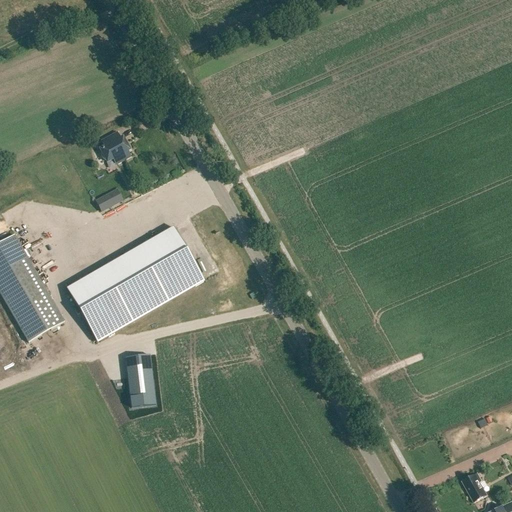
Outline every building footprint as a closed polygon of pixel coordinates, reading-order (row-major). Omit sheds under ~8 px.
[(106,164),(113,160),(116,165),(129,158),(126,153),(128,152),(122,139),(112,145),(109,139),(101,144),(104,149),(99,151),(100,153),(100,156),(101,158),(101,159),(102,160),(105,162),(106,164)] [(116,191),(101,199),(107,209),(122,201),(116,191)] [(173,228),(65,290),(95,342),(96,344),(204,282),(203,281),(173,228)] [(14,238),(0,245),(0,297),(28,346),(65,325),(14,238)] [(149,356),(125,359),(131,409),(155,406),(149,356)] [(487,413),(480,416),(485,426),(492,423),(487,413)] [(466,483),(478,504),(491,496),(484,483),(486,482),(482,474),(466,483)]
